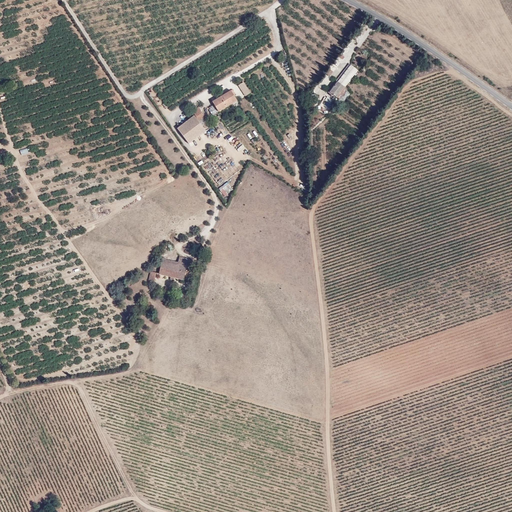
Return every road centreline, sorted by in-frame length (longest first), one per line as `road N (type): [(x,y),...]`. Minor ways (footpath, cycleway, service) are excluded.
road 1 (track): [(335,511),(312,212),(429,44)]
road 2 (tertiary): [(348,0),(429,44),(511,104)]
